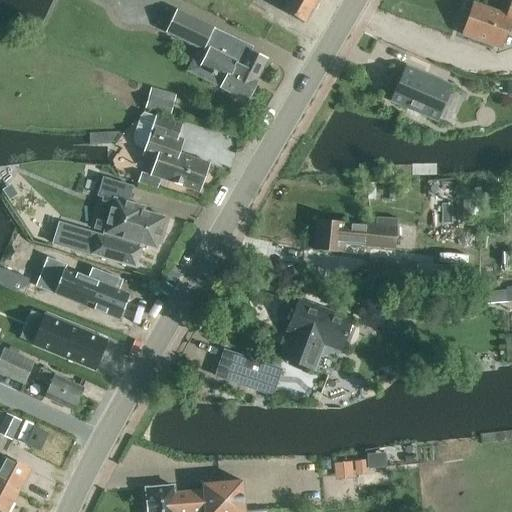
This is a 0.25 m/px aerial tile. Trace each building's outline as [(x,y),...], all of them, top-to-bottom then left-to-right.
[(305,23),(317,0),(289,0),(284,11),(305,23)] [(511,31),(511,0),(507,16),(474,4),(463,35),(501,48),(507,30),(511,31)] [(177,11),(167,32),(200,48),(189,71),(247,101),(257,81),(267,60),(248,51),(246,57),(207,39),(213,27),(177,11)] [(392,99),(440,120),(454,89),(406,68),(392,99)] [(171,115),(175,101),(150,94),(146,109),(171,115)] [(137,146),(145,149),(143,156),(156,160),(151,175),(144,173),(141,184),(157,189),(160,178),(200,192),(210,164),(179,153),(184,140),(178,138),(182,124),(146,111),(140,116),(133,137),(137,146)] [(92,130),(92,140),(120,141),(121,131),(92,130)] [(112,246),(132,252),(135,242),(157,249),(166,218),(144,211),(145,207),(128,202),(133,187),(104,178),(99,195),(114,200),(104,233),(114,236),(112,246)] [(395,248),(397,228),(317,221),(314,249),(342,252),(343,240),(351,240),(351,244),(395,248)] [(416,286),(418,266),(371,261),(369,281),(416,286)] [(131,309),(140,287),(92,267),(88,276),(108,284),(103,297),(131,309)] [(422,268),(421,283),(421,291),(459,293),(460,270),(422,268)] [(488,291),(488,303),(511,302),(511,287),(507,287),(507,290),(488,291)] [(343,346),(352,320),(299,301),(288,330),(296,333),(286,360),(313,370),(325,339),(343,346)] [(42,316),(30,344),(92,370),(104,341),(42,316)] [(223,351),(215,376),(273,396),(282,371),(223,351)] [(0,359),(0,373),(24,384),(32,365),(3,352),(0,359)] [(78,397),(83,388),(41,368),(36,379),(51,386),(45,398),(72,410),(74,407),(78,406),(80,401),(78,397)] [(0,429),(0,433),(12,439),(21,421),(7,415),(0,429)] [(40,450),(47,434),(34,428),(27,444),(40,450)] [(0,481),(18,491),(30,469),(5,455),(0,464),(0,481)] [(350,461),(332,463),(334,479),(352,477),(350,461)] [(131,480),(131,511),(159,511),(159,510),(188,509),(188,511),(224,511),(223,477),(187,478),(187,484),(159,485),(158,479),(131,480)] [(7,511),(18,491),(0,481),(0,511),(1,511),(7,511)]
